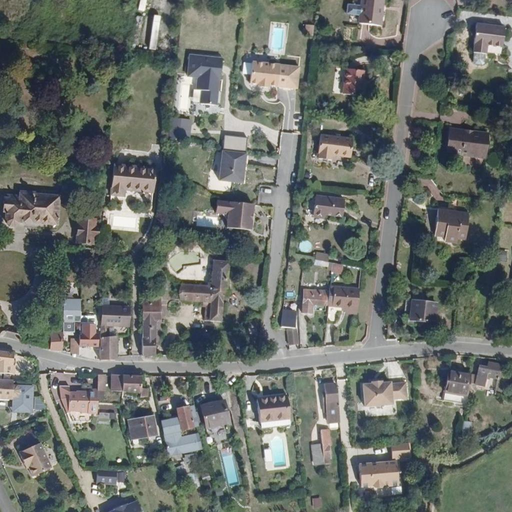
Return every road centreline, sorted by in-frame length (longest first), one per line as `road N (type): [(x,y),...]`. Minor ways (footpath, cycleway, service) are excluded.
road 1 (residential): [(376,354),(266,366),(137,367),(0,345)]
road 2 (unknown): [(137,367),(133,267),(154,216),(161,153)]
road 3 (residential): [(376,354),(511,352)]
road 4 (unknown): [(45,360),(42,389),(83,476)]
